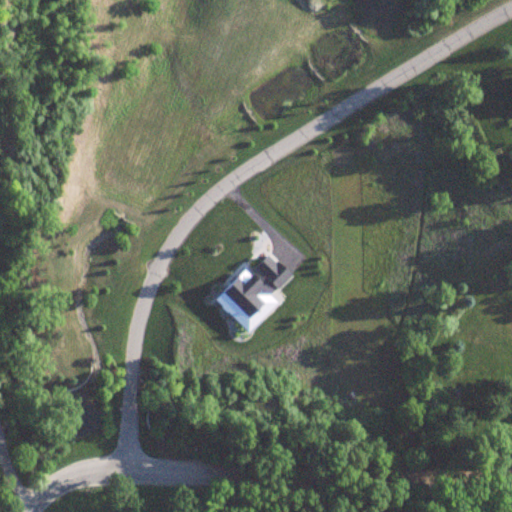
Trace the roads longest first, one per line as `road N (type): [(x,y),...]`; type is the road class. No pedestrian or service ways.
road 1 (residential): [(126,469),(136,345),(150,292),(193,218),(227,187),(511,9)]
road 2 (residential): [(26,511),(44,490),(96,469),(214,477),(511,468)]
